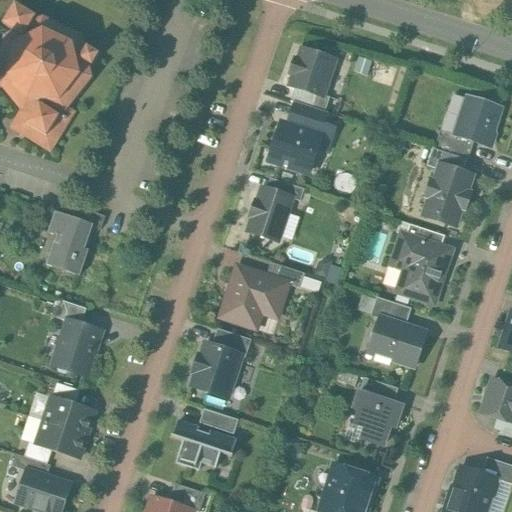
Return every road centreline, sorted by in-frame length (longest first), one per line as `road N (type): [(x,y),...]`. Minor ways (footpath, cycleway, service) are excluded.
road 1 (residential): [(115,511),(279,0)]
road 2 (residential): [(511,249),(454,432)]
road 3 (tertiary): [(511,52),(348,0)]
